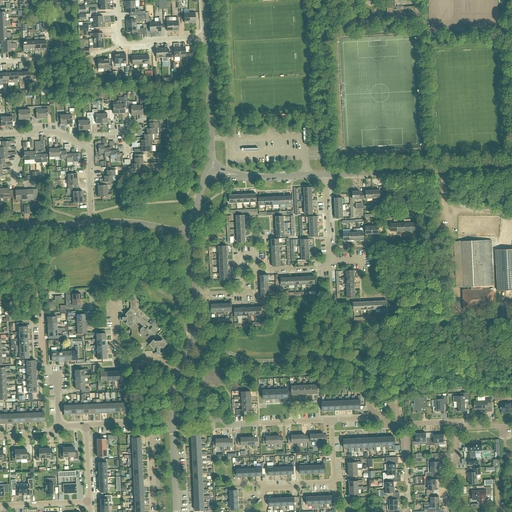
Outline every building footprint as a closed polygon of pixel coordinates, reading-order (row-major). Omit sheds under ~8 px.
[(395,0),(386,0),(387,8),(388,17),(415,15),(415,6),(395,7),(395,0)] [(0,18),(6,18),(6,15),(9,14),(9,12),(5,12),(5,9),(0,9),(0,18)] [(137,16),(137,19),(126,20),(126,25),(136,25),(136,21),(145,21),(145,15),(137,16)] [(140,29),(140,30),(137,30),(136,25),(126,25),(127,33),(137,32),(137,35),(145,34),(144,29),(140,29)] [(93,46),(90,46),(90,49),(103,48),(103,39),(93,39),(93,46)] [(182,43),(183,47),(179,47),(180,57),(186,57),(186,58),(190,58),(189,53),(185,53),(185,43),(182,43)] [(148,55),(131,56),(132,65),(149,64),(148,55)] [(136,106),(137,115),(143,115),(143,110),(146,109),(145,99),(140,99),(141,103),(140,103),(140,105),(136,106)] [(122,101),(122,104),(119,104),(119,114),(125,113),(125,108),(128,108),(128,102),(128,101),(122,101)] [(137,115),(136,106),(133,106),(133,102),(128,102),(128,108),(128,113),(131,113),(131,116),(137,115)] [(114,114),(119,114),(119,104),(113,104),(113,110),(110,111),(110,117),(110,121),(114,120),(114,114)] [(42,109),(42,119),(48,119),(48,113),(51,113),(50,106),(42,106),(42,109)] [(28,110),(24,110),(24,111),(24,120),(30,119),(30,114),(33,114),(33,109),(33,107),(27,107),(28,110)] [(42,109),(33,109),(33,114),(33,117),(36,116),(36,119),(42,119),(42,109)] [(93,124),(102,123),(101,114),(98,114),(98,109),(92,110),(92,113),(93,117),(93,121),(93,124)] [(15,110),(15,114),(16,118),(19,117),(19,120),(24,120),(24,111),(24,110),(15,110)] [(105,111),(105,113),(101,114),(102,123),(108,123),(107,117),(110,117),(110,111),(105,111)] [(69,115),(66,115),(66,125),(72,124),(72,119),(75,118),(74,112),(69,112),(69,115)] [(93,124),(93,121),(93,117),(92,113),(87,113),(87,120),(84,120),(84,125),(84,130),(90,130),(90,124),(93,124)] [(16,120),(16,118),(15,114),(10,114),(10,116),(6,117),(7,123),(7,127),(13,126),(12,120),(16,120)] [(66,115),(57,115),(57,122),(60,122),(61,125),(66,125),(66,115)] [(146,129),(158,128),(160,128),(160,122),(158,122),(157,119),(149,119),(149,126),(145,126),(145,129),(146,129)] [(84,120),(75,121),(75,128),(78,128),(78,130),(84,130),(84,125),(84,120)] [(104,153),(104,145),(101,145),(101,141),(98,141),(98,142),(95,142),(95,151),(95,157),(100,157),(100,154),(104,153)] [(112,146),(109,146),(110,148),(110,156),(110,159),(116,159),(116,162),(120,162),(119,150),(113,150),(112,146)] [(140,163),(140,164),(143,163),(143,158),(145,157),(145,154),(134,155),(134,158),(134,161),(130,161),(130,164),(132,164),(140,163)] [(143,163),(140,164),(140,163),(132,164),(132,166),(128,166),(128,169),(126,169),(126,173),(136,172),(136,170),(143,170),(143,163)] [(107,173),(103,173),(103,176),(104,176),(113,176),(116,176),(115,167),(107,168),(107,173)] [(65,171),(60,171),(60,175),(65,174),(65,176),(67,176),(67,180),(78,179),(77,173),(72,174),(71,170),(64,171),(65,171)] [(76,185),(78,185),(78,179),(67,180),(68,189),(76,188),(76,185)] [(100,185),(97,185),(98,191),(108,191),(107,182),(100,182),(100,185)] [(12,196),(12,190),(9,191),(9,188),(3,188),(3,198),(4,202),(7,202),(6,198),(12,198),(12,196)] [(68,189),(66,189),(67,194),(73,194),(73,197),(83,197),(83,191),(77,191),(76,188),(68,189)] [(33,189),(21,190),(21,200),(27,199),(33,199),(37,199),(37,189),(33,190),(33,189)] [(376,189),(373,190),(373,191),(373,199),(384,198),(383,192),(380,192),(380,190),(376,190),(376,189)] [(18,200),(21,200),(21,190),(15,190),(12,190),(12,196),(12,198),(12,203),(18,203),(18,200)] [(353,197),(353,200),(364,199),(363,193),(360,193),(360,191),(356,191),(356,190),(353,190),(353,197)] [(364,199),(373,199),(373,191),(369,191),(369,190),(366,190),(366,191),(366,193),(363,193),(364,199)] [(108,191),(98,191),(98,197),(104,197),(104,200),(111,200),(111,194),(108,194),(108,191)] [(78,206),(78,203),(83,203),(83,197),(73,197),(73,203),(70,203),(70,206),(78,206)] [(471,287),(472,289),(462,289),(463,310),(494,309),(493,288),(491,240),(454,242),(456,288),(471,287)] [(511,250),(496,252),(497,291),(511,290),(511,250)] [(75,291),(65,292),(65,300),(72,300),(81,299),(81,294),(75,294),(75,291)] [(148,336),(147,337),(146,337),(146,335),(148,332),(143,327),(140,330),(138,330),(138,329),(139,328),(133,322),(133,321),(135,321),(135,317),(132,317),(132,316),(138,310),(137,308),(136,307),(139,307),(138,303),(136,304),(136,302),(138,301),(133,296),(129,301),(130,303),(131,308),(125,315),(126,316),(126,317),(120,318),(120,321),(127,320),(127,322),(125,323),(131,329),(132,335),(130,337),(139,345),(141,344),(147,344),(153,349),(155,348),(156,348),(157,353),(154,353),(154,355),(162,355),(162,353),(160,353),(159,347),(161,347),(162,349),(167,344),(162,340),(160,341),(159,341),(159,339),(156,339),(156,341),(155,342),(148,336)] [(81,299),(72,300),(72,305),(60,306),(60,310),(64,310),(64,309),(76,308),(75,305),(81,305),(81,299)] [(19,333),(28,333),(28,326),(21,327),(21,323),(16,323),(17,329),(19,328),(19,332),(19,333)] [(57,329),(48,330),(48,336),(49,336),(49,339),(62,338),(62,335),(61,335),(57,335),(57,331),(62,331),(61,328),(57,329)] [(105,331),(99,331),(99,334),(96,334),(96,333),(92,333),(92,336),(96,336),(96,339),(97,340),(106,340),(105,333),(105,331)] [(49,362),(58,361),(58,352),(59,352),(59,347),(56,348),(56,352),(52,352),(49,352),(49,362)] [(84,375),(84,371),(89,371),(89,369),(84,369),(84,370),(75,370),(75,377),(84,376),(84,375)] [(107,372),(100,372),(101,381),(98,381),(98,386),(102,386),(102,381),(106,381),(107,381),(107,372)] [(84,382),(85,382),(84,378),(89,378),(89,375),(84,375),(84,376),(75,377),(75,383),(84,383),(84,382)] [(84,383),(75,383),(76,390),(81,389),(81,393),(89,392),(89,388),(87,389),(85,389),(85,384),(89,384),(89,381),(85,382),(84,382),(84,383)] [(293,381),(291,381),(291,386),(292,386),(292,395),(299,395),(298,385),(297,385),(294,386),(293,381)] [(276,389),(276,399),(283,398),(282,389),(281,389),(277,389),(277,385),(275,385),(275,390),(276,389)] [(263,391),(264,400),(270,399),(270,390),(269,390),(265,390),(265,386),(262,386),(262,391),(263,391)] [(251,391),(242,392),(242,397),(235,397),(235,400),(242,399),(242,398),(252,398),(251,391)] [(461,396),(453,397),(453,402),(458,402),(459,411),(465,411),(465,403),(469,402),(469,393),(461,393),(461,396)] [(414,395),(414,407),(413,407),(413,413),(422,412),(421,408),(427,408),(426,398),(424,398),(424,395),(414,395)] [(442,399),(436,400),(436,407),(433,407),(433,412),(445,412),(444,404),(448,404),(448,397),(442,397),(442,399)] [(242,398),(242,399),(243,403),(235,404),(235,406),(243,406),(243,405),(252,404),(252,398),(242,398)] [(487,406),(491,406),(491,399),(486,399),(486,401),(474,402),(475,409),(480,409),(480,410),(488,410),(487,406)] [(511,402),(501,403),(502,413),(511,412),(511,402)] [(243,405),(243,406),(243,409),(237,410),(237,416),(245,415),(244,411),(252,411),(252,404),(243,405)] [(430,445),(430,438),(426,438),(426,433),(421,433),(421,445),(427,445),(430,445)] [(319,446),(319,442),(317,442),(317,434),(310,434),(310,436),(308,436),(308,442),(316,442),(316,446),(319,446)] [(317,442),(319,442),(322,441),(323,446),(325,446),(325,441),(327,441),(327,435),(324,435),(323,434),(317,434),(317,442)] [(430,445),(434,445),(434,446),(439,446),(439,445),(439,434),(433,435),(433,438),(430,438),(430,445)] [(446,441),(444,441),(444,434),(439,434),(439,445),(447,445),(446,441)] [(292,437),(288,437),(289,443),(297,443),(298,447),(300,447),(300,442),(298,443),(298,435),(291,435),(292,437)] [(305,435),(298,435),(298,443),(300,442),(304,442),(304,447),(306,447),(306,442),(308,442),(308,436),(305,436),(305,435)] [(275,449),(275,444),(273,444),(273,436),(266,436),(266,438),(263,438),(263,444),(267,444),(267,447),(271,447),(271,449),(275,449)] [(281,443),(283,443),(283,437),(280,437),(280,436),(273,436),(273,444),(275,444),(278,444),(279,448),(281,448),(281,443)] [(248,437),(241,438),(241,439),(238,439),(238,446),(247,445),(247,450),(250,450),(249,445),(248,445),(248,437)] [(256,445),(258,445),(258,438),(254,438),(254,437),(248,437),(248,445),(249,445),(253,445),(253,449),(256,449),(256,445)] [(229,438),(223,439),(223,446),(224,446),(228,446),(228,451),(231,450),(230,446),(233,446),(233,440),(229,440),(229,438)] [(365,452),(364,447),(363,447),(363,438),(357,438),(357,448),(358,448),(362,447),(362,452),(365,452)] [(97,457),(106,457),(106,445),(109,444),(109,439),(106,440),(105,439),(96,439),(97,457)] [(216,442),(213,442),(213,448),(217,448),(216,447),(222,446),(222,451),(224,451),(224,446),(223,446),(223,439),(216,439),(216,442)] [(350,439),(344,439),(344,448),(349,448),(349,453),(352,452),(352,448),(351,448),(350,439)] [(470,459),(467,459),(468,465),(477,464),(477,458),(476,458),(476,451),(482,451),(482,442),(468,443),(468,452),(470,451),(470,459)] [(75,448),(75,447),(68,448),(69,457),(75,456),(75,459),(78,459),(78,452),(75,452),(74,448),(75,448)] [(51,449),(51,448),(44,449),(45,458),(51,458),(51,460),(54,460),(54,453),(51,453),(50,449),(51,449)] [(69,457),(68,448),(62,448),(63,448),(63,453),(60,453),(60,459),(63,459),(63,457),(69,457)] [(45,458),(44,449),(38,449),(39,449),(39,454),(36,454),(36,460),(39,460),(39,458),(45,458)] [(21,459),(20,450),(14,450),(15,450),(15,455),(12,455),(12,462),(15,461),(15,459),(21,459)] [(27,450),(20,450),(21,459),(27,459),(27,461),(30,461),(30,454),(27,455),(26,450),(27,450)] [(428,467),(439,467),(439,462),(439,460),(445,460),(445,457),(438,457),(431,457),(428,457),(428,467)] [(393,461),(386,461),(386,465),(384,465),(385,470),(388,470),(397,470),(397,464),(394,464),(393,461)] [(426,476),(433,476),(433,472),(440,472),(439,467),(428,467),(429,472),(426,472),(426,476)] [(349,469),(349,476),(362,475),(361,470),(366,470),(366,468),(358,468),(358,469),(349,469)] [(474,469),(474,473),(468,473),(469,485),(471,485),(471,484),(477,484),(477,474),(481,474),(481,468),(474,469)] [(384,479),(391,478),(394,478),(394,475),(397,475),(397,470),(388,470),(388,473),(383,473),(384,479)] [(428,485),(437,485),(437,479),(433,480),(433,476),(426,476),(426,480),(424,480),(424,485),(428,485)] [(45,487),(46,494),(53,494),(53,486),(56,486),(56,478),(50,478),(50,482),(45,482),(45,483),(44,483),(45,487)] [(386,487),(394,487),(394,482),(391,482),(391,478),(384,479),(378,479),(378,482),(384,481),(384,483),(385,482),(386,487)] [(28,484),(22,484),(22,495),(29,495),(29,489),(33,489),(32,479),(28,479),(28,484)] [(22,495),(22,484),(16,485),(16,480),(11,480),(12,490),(15,490),(16,495),(22,495)] [(74,483),(64,484),(64,492),(75,492),(74,483)] [(428,485),(428,490),(427,490),(427,494),(434,494),(434,490),(437,490),(437,485),(428,485)] [(359,487),(359,488),(350,488),(350,495),(359,494),(359,489),(364,489),(363,486),(359,487)] [(384,496),(392,496),(392,493),(395,492),(394,487),(386,487),(386,490),(382,490),(382,496),(384,496)] [(486,490),(472,491),(472,500),(479,500),(480,503),(486,503),(486,500),(486,495),(491,495),(491,487),(485,487),(486,490)] [(134,495),(134,496),(134,499),(130,500),(130,502),(134,502),(134,501),(144,501),(143,494),(134,495)] [(434,494),(427,494),(427,497),(431,497),(431,502),(440,502),(440,497),(434,497),(434,494)] [(100,499),(100,506),(109,506),(108,502),(111,502),(111,495),(105,495),(105,499),(100,499)] [(392,496),(384,496),(384,500),(389,500),(390,505),(398,505),(398,499),(392,500),(392,496)] [(313,509),(315,509),(315,504),(314,504),(313,497),(306,497),(307,504),(312,504),(313,509)] [(277,511),(277,506),(276,506),(276,498),(269,498),(269,506),(274,506),(275,511),(277,511)] [(288,498),(282,498),(282,506),(283,505),(287,505),(287,510),(290,510),(290,505),(289,505),(288,498)] [(440,502),(431,502),(429,503),(429,508),(428,508),(428,511),(438,511),(439,511),(439,507),(440,507),(440,502)]
